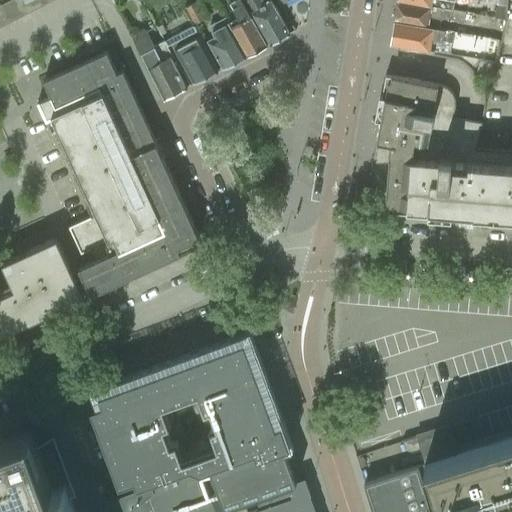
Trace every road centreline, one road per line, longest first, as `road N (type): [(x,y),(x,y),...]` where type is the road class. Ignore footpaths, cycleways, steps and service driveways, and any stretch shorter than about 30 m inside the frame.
road 1 (residential): [(354,68),(269,61),(195,100),(182,123),(243,268)]
road 2 (unclassified): [(38,362),(243,268)]
road 3 (unclassified): [(325,241),(511,253)]
road 4 (residential): [(325,241),(354,68)]
road 5 (residential): [(38,362),(92,511)]
